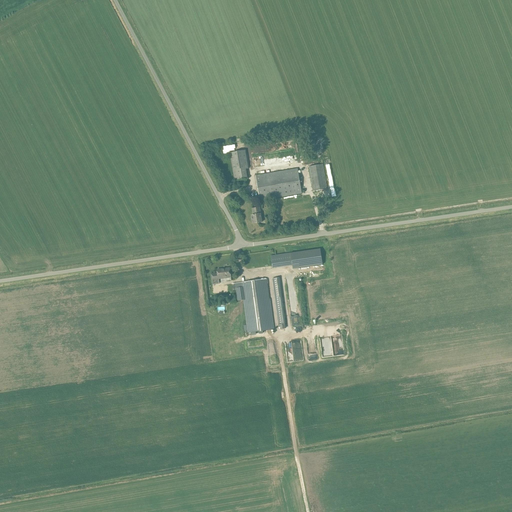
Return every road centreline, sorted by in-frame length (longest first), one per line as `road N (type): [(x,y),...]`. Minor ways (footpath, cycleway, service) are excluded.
road 1 (unclassified): [(241,245),(114,0)]
road 2 (unclassified): [(241,245),(511,206)]
road 3 (unclassified): [(0,280),(241,245)]
